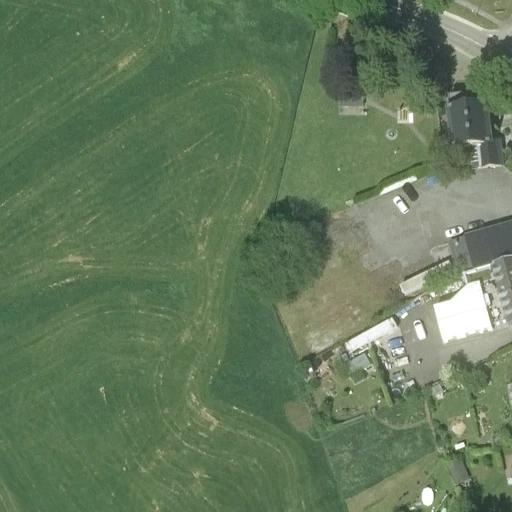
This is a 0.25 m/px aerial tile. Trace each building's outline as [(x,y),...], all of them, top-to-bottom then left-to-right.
[(487,143),(483,108),(448,113),(453,151),(480,147),(488,146),(487,143)] [(500,142),(487,143),(488,146),(480,147),(483,170),(503,168),(500,142)] [(456,173),(483,170),(480,147),(453,151),(456,173)] [(490,266),(511,259),(511,228),(449,247),(455,267),(457,275),(458,278),(458,281),(491,271),(490,266)] [(507,327),(511,325),(511,259),(490,266),(491,271),(507,327)] [(455,267),(402,289),(405,297),(457,275),(455,267)] [(491,331),(479,287),(470,290),(454,307),(436,312),(445,343),(491,331)] [(350,312),(305,343),(312,354),(357,323),(350,312)] [(390,324),(346,348),(350,355),(394,331),(390,324)] [(344,365),(350,376),(373,365),(367,353),(344,365)]
